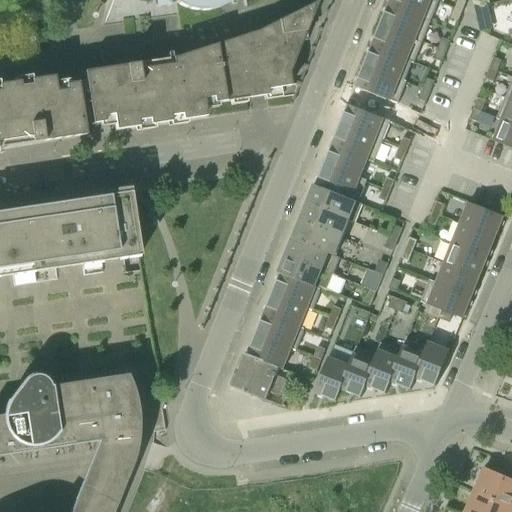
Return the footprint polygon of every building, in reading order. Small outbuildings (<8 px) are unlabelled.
[(154,0),(156,8),(178,4),(184,7),(191,9),(198,10),(209,10),(220,8),(218,1),(225,0),(154,0)] [(390,0),(389,6),(431,23),(439,3),(439,2),(434,0),(431,0),(432,0),(431,0),(390,0)] [(458,0),(455,9),(463,12),(467,2),(466,2),(460,0),(458,0)] [(114,67),(84,72),(91,124),(99,123),(100,127),(114,125),(114,131),(205,118),(202,99),(289,85),(284,53),(296,51),(315,2),(257,32),(172,59),(125,66),(100,51),(102,63),(114,67)] [(381,26),(422,43),(431,23),(389,6),(381,26)] [(458,23),(461,17),(463,12),(455,9),(450,20),(458,23)] [(412,62),(412,63),(414,64),(414,63),(422,43),(381,26),(372,46),(412,62)] [(439,49),(446,52),(451,42),(450,42),(443,39),(439,49)] [(404,82),(405,81),(412,63),(412,62),(372,46),(364,66),(404,82)] [(439,49),(434,60),(442,63),(445,57),(446,52),(439,49)] [(494,59),(490,68),(498,72),(502,62),(494,59)] [(405,81),(404,82),(364,66),(356,88),(388,102),(397,105),(404,90),(406,83),(407,82),(405,81)] [(498,72),(490,68),(486,79),(486,80),(493,83),(498,72)] [(0,148),(84,136),(78,97),(76,83),(69,84),(68,80),(54,82),(53,77),(0,84),(0,148)] [(422,89),(430,93),(435,82),(434,82),(427,79),(422,89)] [(356,88),(349,106),(380,119),(390,123),(401,127),(408,110),(397,105),(388,102),(356,88)] [(430,93),(422,89),(418,100),(426,103),(430,93)] [(502,120),(511,123),(511,100),(506,98),(498,118),(497,119),(501,121),(502,120)] [(474,108),(482,112),(486,102),(478,99),(474,108)] [(341,125),(383,142),(390,123),(380,119),(349,106),(341,125)] [(474,108),(469,120),(470,120),(477,123),(482,112),(474,108)] [(511,148),(511,123),(502,120),(501,121),(497,132),(493,141),(511,148)] [(427,139),(437,143),(444,125),(434,121),(427,139)] [(368,159),(368,161),(374,163),(375,162),(383,142),(341,125),(333,145),(368,159)] [(399,148),(407,151),(411,141),(403,138),(399,148)] [(360,179),(368,161),(368,159),(333,145),(325,165),(360,179)] [(407,151),(399,148),(395,159),(402,162),(407,151)] [(357,202),(357,203),(358,203),(359,202),(367,182),(367,181),(360,179),(325,165),(317,185),(357,202)] [(383,188),(391,192),(395,181),(387,178),(383,188)] [(308,202),(350,220),(357,204),(356,204),(357,203),(357,202),(317,185),(315,184),(314,185),(308,202)] [(386,202),(391,192),(383,188),(379,199),(386,202)] [(0,276),(138,256),(129,189),(0,208),(0,276)] [(300,220),(343,238),(350,220),(308,202),(307,204),(300,220)] [(432,212),(440,215),(444,205),(437,202),(436,202),(432,212)] [(460,223),(496,237),(504,217),(502,216),(469,203),(460,223)] [(428,223),(436,226),(440,215),(432,212),(428,223)] [(343,238),(300,220),(293,240),(335,256),(335,255),(336,256),(341,243),(343,238)] [(452,243),(488,258),(496,237),(460,223),(452,243)] [(390,236),(398,239),(402,229),(394,226),(390,236)] [(398,239),(390,236),(385,248),(393,251),(398,239)] [(405,248),(413,252),(417,241),(410,238),(409,238),(405,248)] [(335,256),(293,240),(286,256),(334,275),(334,274),(335,274),(340,259),(335,257),(335,256)] [(479,278),(488,258),(452,243),(444,264),(479,278)] [(409,262),(413,252),(405,248),(401,259),(409,262)] [(281,274),(316,287),(327,290),(334,275),(286,256),(279,273),(278,274),(279,274),(280,275),(281,274)] [(376,272),(383,275),(388,264),(380,261),(376,272)] [(479,278),(444,264),(437,283),(436,284),(471,298),(479,278)] [(368,269),(361,286),(376,293),(383,275),(376,272),(368,269)] [(273,294),(308,309),(312,311),(312,310),(320,290),(315,288),(316,287),(281,274),(280,275),(273,294)] [(393,279),(389,290),(397,293),(401,282),(393,279)] [(463,319),(468,306),(471,298),(436,284),(437,283),(430,280),(429,283),(421,302),(432,307),(442,311),(452,315),(463,319)] [(368,293),(363,305),(370,307),(375,296),(368,293)] [(300,329),(300,328),(308,309),(273,294),(267,308),(265,315),(300,329)] [(395,311),(400,300),(392,297),(388,308),(395,311)] [(400,300),(395,311),(404,314),(408,303),(400,300)] [(330,317),(337,320),(342,310),(334,307),(330,317)] [(439,319),(442,311),(432,307),(428,315),(439,319)] [(360,310),(357,317),(368,322),(371,314),(360,310)] [(442,311),(439,319),(449,323),(452,315),(442,311)] [(292,349),(291,350),(296,351),(304,330),(305,330),(300,328),(300,329),(265,315),(257,335),(292,349)] [(337,320),(330,317),(325,328),(333,331),(337,320)] [(280,366),(279,368),(283,370),(291,350),(292,349),(257,335),(249,354),(280,366)] [(403,352),(391,382),(411,391),(416,379),(428,349),(426,348),(406,340),(401,352),(403,352)] [(428,349),(416,379),(436,387),(450,351),(428,343),(426,348),(428,349)] [(378,356),(366,386),(386,394),(391,382),(403,352),(401,352),(381,344),(376,356),(378,356)] [(314,357),(321,361),(326,350),(318,347),(314,357)] [(366,386),(378,356),(376,356),(356,347),(349,366),(351,367),(342,390),(362,398),(366,386)] [(239,371),(289,390),(289,389),(290,387),(293,388),(293,387),(291,386),(294,378),(297,379),(297,377),(295,376),(295,375),(279,369),(279,368),(280,366),(249,354),(247,353),(246,353),(246,354),(245,356),(239,371)] [(317,371),(321,361),(314,357),(309,368),(317,371)] [(342,390),(351,367),(349,366),(329,358),(315,393),(319,395),(337,402),(342,390)] [(289,390),(239,371),(236,377),(232,387),(233,388),(282,408),(282,407),(286,397),(289,398),(289,397),(287,396),(289,390)] [(112,511),(125,480),(129,469),(133,457),(136,448),(137,436),(138,426),(137,412),(136,405),(134,398),(131,388),(126,375),(59,386),(54,383),(46,378),(42,376),(37,375),(32,375),(28,376),(24,379),(7,401),(3,408),(2,416),(0,416),(0,456),(98,442),(84,474),(69,511),(112,511)] [(475,493),(511,508),(511,481),(485,470),(475,493)] [(466,511),(511,511),(511,508),(475,493),(466,511)]
